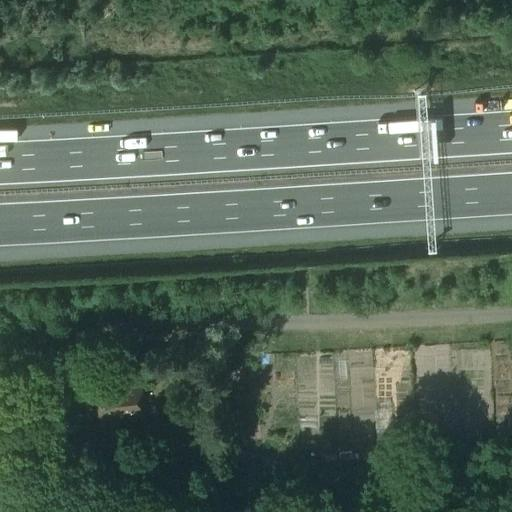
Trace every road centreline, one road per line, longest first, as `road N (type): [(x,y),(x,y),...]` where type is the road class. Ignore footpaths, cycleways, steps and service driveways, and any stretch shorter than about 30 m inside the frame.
road 1 (motorway): [(0,224),(511,194)]
road 2 (motorway): [(511,133),(0,163)]
road 3 (unclassified): [(35,359),(53,339),(74,333),(511,310)]
road 4 (residential): [(57,511),(27,382),(35,359)]
